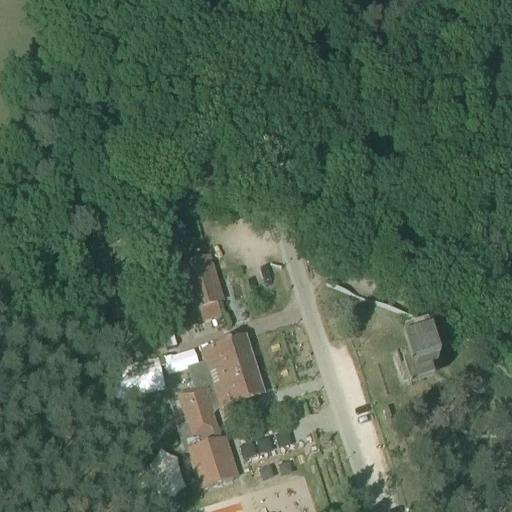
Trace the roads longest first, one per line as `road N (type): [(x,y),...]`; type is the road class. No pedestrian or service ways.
road 1 (unclassified): [(373,511),(210,0)]
road 2 (track): [(293,266),(511,341)]
